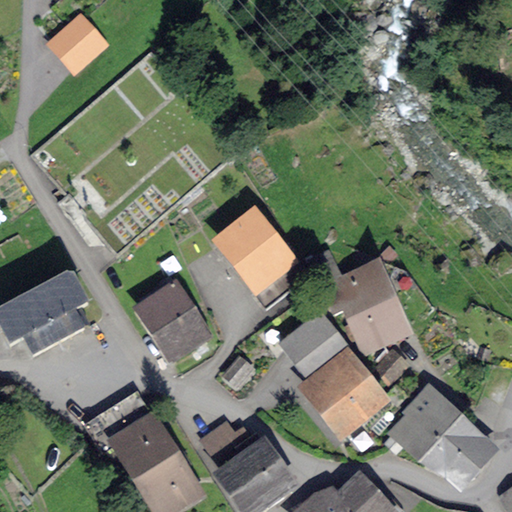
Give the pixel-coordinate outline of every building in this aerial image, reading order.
[(307,280),(292,262),(289,265),(253,219),(221,244),(271,308),(307,280)] [(338,282),(326,257),(311,264),(334,316),(348,310),(348,309),(384,293),(373,266),(338,282)] [(73,279),(0,317),(0,329),(9,347),(23,340),(33,358),(83,331),(74,313),(87,306),(73,279)] [(172,361),(207,339),(174,287),(139,309),(172,361)] [(384,293),(348,309),(348,310),(355,325),(346,329),(352,342),(361,338),(368,355),(404,338),(400,329),(384,293)] [(288,345),(317,382),(349,358),(319,320),(288,345)] [(390,355),(375,371),(390,385),(405,369),(390,355)] [(239,363),(227,377),(237,386),(249,372),(239,363)] [(314,398),(342,433),(379,405),(351,369),(314,398)] [(444,443),(442,441),(458,425),(417,386),(407,395),(396,384),(385,396),(393,411),(386,419),(399,432),(386,446),(395,454),(406,442),(426,461),(444,443)] [(103,454),(118,445),(117,444),(121,442),(151,424),(153,423),(138,399),(87,430),(103,454)] [(118,445),(140,481),(180,456),(173,445),(167,449),(151,424),(121,442),(117,444),(118,445)] [(444,443),(426,461),(441,475),(446,470),(463,485),(475,479),(480,473),(489,457),(487,456),(493,449),(474,432),(470,436),(458,425),(442,441),(444,443)] [(246,511),(253,511),(266,503),(269,509),(292,493),(255,440),(251,443),(243,432),(234,438),(226,426),(202,443),(224,477),(223,478),(246,511)] [(187,466),(180,456),(140,481),(160,511),(171,511),(196,496),(180,471),(187,466)] [(337,502),(346,511),(398,511),(400,511),(388,498),(379,506),(358,484),(340,500),(337,502)] [(508,511),(511,511),(511,492),(501,500),(508,511)] [(346,511),(337,502),(330,495),(313,501),(301,511),(346,511)]
